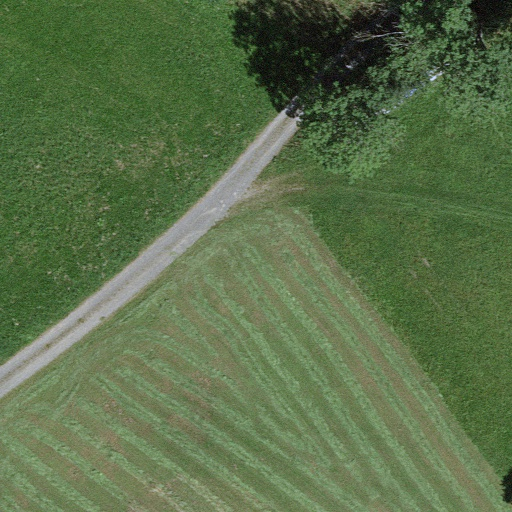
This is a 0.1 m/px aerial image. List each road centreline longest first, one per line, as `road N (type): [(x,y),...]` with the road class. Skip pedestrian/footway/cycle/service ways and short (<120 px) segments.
road 1 (track): [(418,0),(369,39),(155,258),(0,381)]
road 2 (track): [(242,175),(511,212)]
